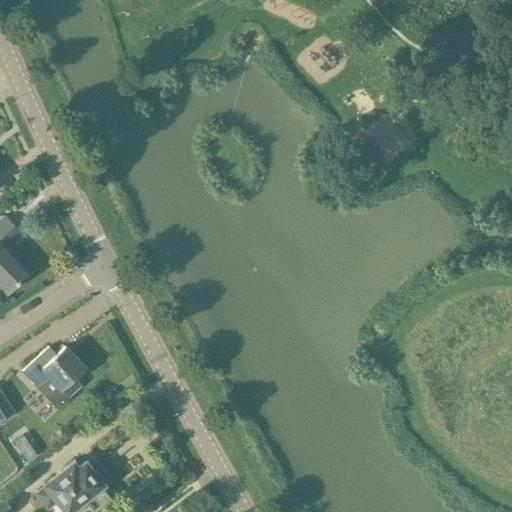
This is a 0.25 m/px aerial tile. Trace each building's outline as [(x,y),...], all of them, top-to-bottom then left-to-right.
[(365,129),(380,152),(415,129),(400,106),(365,129)] [(28,270),(3,244),(18,229),(4,214),(0,217),(0,284),(6,291),(28,270)] [(22,370),(32,380),(38,387),(50,376),(61,387),(68,395),(81,383),(73,376),(84,367),(65,346),(55,354),(48,346),(22,370)] [(0,417),(11,410),(0,393),(0,417)] [(70,461),(43,483),(32,492),(46,510),(57,500),(66,511),(72,511),(85,501),(92,509),(109,495),(100,484),(102,482),(84,459),(75,466),(70,461)] [(0,499),(0,511),(11,511),(14,510),(4,497),(0,499)]
